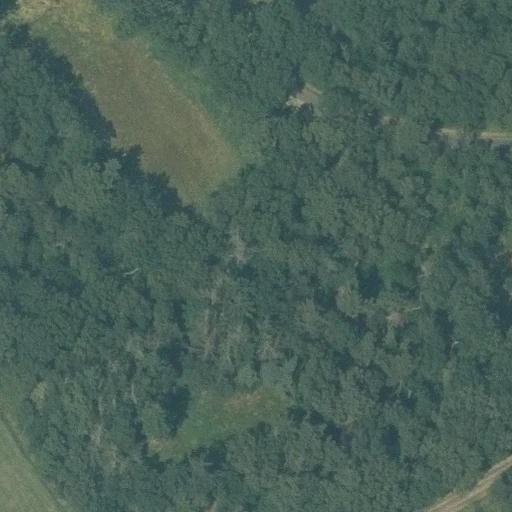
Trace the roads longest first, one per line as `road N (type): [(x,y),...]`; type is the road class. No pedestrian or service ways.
road 1 (unclassified): [(511,145),(441,138),(330,110),(272,73),(205,0)]
road 2 (track): [(313,100),(323,144),(511,365)]
